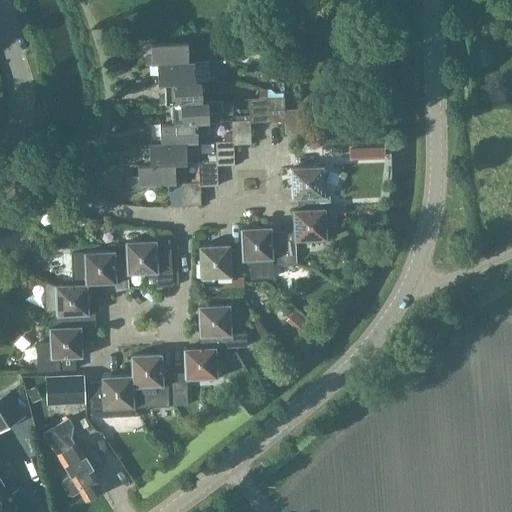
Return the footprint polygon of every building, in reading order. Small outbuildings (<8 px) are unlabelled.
[(151,57),(145,57),(145,65),(157,64),(188,62),(188,42),(150,44),(151,57)] [(158,77),(152,77),(152,85),(164,84),(195,83),(195,82),(210,81),(209,61),(188,62),(157,64),(158,77)] [(165,96),(159,96),(159,104),(171,104),(202,103),(202,101),(202,93),(221,92),(221,81),(210,81),(195,82),(195,83),(164,84),(165,96)] [(257,98),(248,99),(249,120),(249,123),(250,123),(255,122),(267,122),(266,98),(266,89),(257,89),(257,98)] [(284,97),(266,98),(267,122),(279,121),(285,121),(285,110),(284,97)] [(172,116),(166,116),(166,123),(166,124),(197,122),(197,123),(209,122),(209,113),(221,113),(221,101),(208,101),(202,101),(202,103),(171,104),(172,116)] [(285,110),(285,121),(285,134),(289,133),(295,133),(303,133),(302,109),(285,110)] [(249,120),(231,121),(233,141),(233,145),(251,144),(250,123),(249,123),(249,120)] [(161,137),(155,137),(155,144),(186,143),(198,143),(197,131),(209,131),(209,122),(197,123),(197,122),(166,124),(166,123),(160,123),(161,137)] [(225,141),(215,142),(216,162),(216,166),(217,166),(223,165),(232,165),(234,165),(233,145),(233,141),(225,141)] [(149,157),(144,157),(144,164),(144,165),(175,163),(175,164),(187,163),(186,153),(198,153),(198,143),(186,143),(155,144),(149,144),(149,157)] [(216,162),(198,162),(199,182),(200,182),(200,186),(204,186),(215,186),(217,185),(217,166),(216,166),(216,162)] [(138,176),(128,177),(129,191),(142,190),(142,185),(176,184),(175,173),(187,173),(187,163),(175,164),(175,163),(144,165),(144,164),(138,164),(138,176)] [(325,209),(330,209),(329,196),(324,196),(323,166),(291,168),(292,199),(297,199),(298,209),(298,210),(325,209)] [(199,182),(182,183),(183,206),(201,205),(200,186),(200,182),(199,182)] [(337,226),(336,213),(330,209),(325,209),(298,210),(298,209),(293,210),(294,231),(282,231),(284,264),(296,263),(295,241),(326,239),(326,226),(337,226)] [(284,264),(282,231),(271,232),(271,227),(240,228),(241,249),(242,249),(242,261),(243,261),(250,260),(251,278),(272,277),(272,264),(284,264)] [(156,240),(125,242),(126,255),(127,274),(128,274),(146,273),(146,286),(159,286),(170,285),(169,262),(168,240),(156,240)] [(216,289),(232,289),(231,282),(244,281),(243,261),(242,261),(242,249),(241,249),(230,250),(230,245),(199,246),(200,279),(202,278),(203,299),(217,299),(216,289)] [(75,252),(71,253),(72,284),(77,284),(87,283),(87,284),(101,284),(115,283),(115,288),(128,287),(128,274),(127,274),(126,255),(115,256),(115,251),(83,252),(75,252)] [(55,285),(45,285),(47,309),(56,309),(56,315),(48,315),(49,327),(51,327),(63,327),(81,326),(81,327),(95,326),(94,313),(88,313),(88,299),(87,284),(87,283),(77,284),(72,284),(55,285)] [(220,348),(233,347),(246,346),(245,334),(231,334),(230,304),(197,306),(199,337),(213,336),(214,347),(214,348),(216,348),(220,348)] [(49,340),(37,341),(38,371),(43,371),(75,369),(75,357),(82,357),(82,348),(81,327),(81,326),(63,327),(51,327),(49,327),(49,331),(49,340)] [(19,342),(33,345),(35,331),(22,328),(19,342)] [(217,378),(216,348),(214,348),(214,347),(183,348),(185,373),(174,373),(175,405),(187,405),(186,379),(217,378)] [(233,347),(220,348),(221,362),(234,362),(233,347)] [(175,405),(174,373),(162,374),(162,354),(130,355),(131,375),(132,375),(134,407),(175,405)] [(48,399),(65,398),(65,404),(85,403),(84,375),(46,376),(48,399)] [(139,415),(134,407),(132,375),(131,375),(101,377),(101,382),(89,382),(91,418),(139,415)] [(6,394),(0,397),(0,430),(21,418),(6,394)] [(97,486),(101,483),(84,454),(81,455),(71,438),(73,425),(68,418),(61,423),(44,433),(69,474),(63,479),(61,484),(67,495),(73,496),(80,491),(85,501),(100,491),(97,486)] [(0,461),(0,511),(23,511),(12,493),(17,489),(0,461)]
